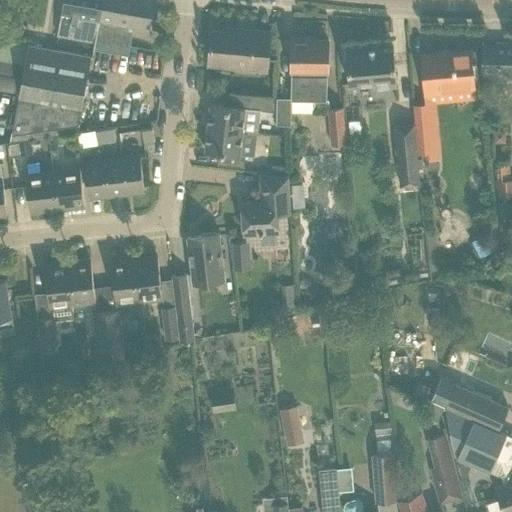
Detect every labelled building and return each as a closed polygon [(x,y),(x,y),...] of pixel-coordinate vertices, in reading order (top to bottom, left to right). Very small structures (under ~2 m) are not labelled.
[(56,34),(83,39),(87,17),(85,16),(87,5),(99,7),(100,0),(62,0),(60,11),(56,34)] [(87,17),(83,39),(108,44),(111,28),(131,32),(132,25),(148,28),(152,0),(100,0),(99,7),(87,5),(85,16),(87,17)] [(0,20),(0,37),(9,39),(12,23),(0,20)] [(236,28),(236,32),(210,29),(207,63),(266,69),(267,51),(270,31),(236,28)] [(306,39),(305,37),(296,37),(295,39),(291,39),(290,100),(326,100),(327,39),(306,39)] [(0,71),(21,76),(11,131),(78,122),(90,56),(0,39),(0,71)] [(511,42),(495,42),(493,45),(482,44),(482,42),(481,42),(480,80),(511,81),(511,42)] [(345,47),(347,66),(348,83),(372,81),(372,86),(396,85),(395,68),(393,48),(377,49),(376,44),(345,47)] [(424,56),(424,55),(422,55),(426,90),(472,85),(468,51),(446,53),(447,54),(424,56)] [(209,103),(207,126),(241,130),(241,131),(256,132),(259,109),(276,111),(276,98),(224,93),(223,104),(209,103)] [(408,105),(408,122),(413,122),(416,153),(417,153),(430,152),(426,103),(408,105)] [(344,130),(342,106),(328,108),(330,132),(344,130)] [(413,122),(408,122),(393,123),(398,187),(419,185),(417,153),(416,153),(413,122)] [(113,126),(104,127),(106,141),(115,140),(113,126)] [(241,130),(207,126),(204,150),(218,151),(217,163),(243,166),(244,154),(239,153),(241,131),(241,130)] [(106,141),(104,127),(95,129),(98,143),(106,141)] [(141,128),(143,141),(153,139),(152,127),(141,128)] [(35,163),(48,162),(46,138),(33,139),(35,163)] [(31,139),(20,140),(22,153),(33,152),(31,139)] [(140,156),(121,158),(125,192),(144,189),(140,156)] [(121,158),(103,160),(107,194),(125,192),(121,158)] [(107,194),(103,160),(85,162),(89,196),(107,194)] [(511,193),(511,177),(510,178),(508,160),(493,161),(496,195),(511,193)] [(287,175),(287,166),(271,164),(270,173),(287,175)] [(80,168),(53,171),(57,208),(84,204),(80,168)] [(57,208),(53,171),(26,175),(30,211),(57,208)] [(265,200),(241,201),(243,233),(259,232),(276,231),(279,231),(278,214),(289,213),(287,176),(279,175),(259,173),(260,191),(265,191),(265,200)] [(200,281),(201,286),(216,284),(216,279),(224,278),(219,233),(187,237),(189,257),(192,282),(200,281)] [(247,239),(230,240),(231,253),(248,252),(247,239)] [(157,256),(132,259),(138,314),(149,314),(147,299),(162,297),(157,256)] [(138,314),(132,259),(110,262),(115,303),(128,301),(130,315),(138,314)] [(90,260),(67,263),(72,311),(81,310),(80,303),(95,301),(90,260)] [(72,311),(67,263),(44,265),(47,292),(34,293),(40,345),(57,343),(55,320),(73,318),(72,311)] [(171,305),(175,336),(178,336),(178,340),(195,338),(186,273),(171,275),(175,305),(171,305)] [(0,279),(0,316),(10,316),(7,296),(6,296),(5,292),(6,292),(5,279),(0,279)] [(283,301),(268,308),(273,320),(288,313),(283,301)] [(354,302),(345,303),(346,311),(355,310),(354,302)] [(165,338),(175,336),(171,305),(161,307),(165,338)] [(120,309),(105,311),(109,349),(124,347),(120,309)] [(109,349),(105,311),(93,312),(98,351),(109,349)] [(455,383),(445,406),(497,430),(501,431),(508,407),(455,383)] [(427,403),(422,415),(436,421),(441,409),(427,403)] [(296,405),(279,408),(284,434),(302,431),(296,405)] [(497,430),(445,406),(452,454),(489,471),(494,458),(500,445),(506,433),(504,433),(501,431),(497,430)] [(390,420),(374,422),(375,433),(391,432),(390,420)] [(430,466),(434,482),(456,476),(445,431),(427,436),(434,465),(430,466)] [(498,498),(487,502),(489,506),(490,511),(511,511),(511,450),(500,445),(494,458),(501,461),(505,472),(501,474),(503,482),(501,483),(494,485),(498,498)] [(371,454),(376,502),(396,500),(391,453),(371,454)] [(317,468),(321,511),(339,511),(337,489),(335,468),(335,466),(317,468)] [(349,467),(335,468),(337,489),(351,488),(349,467)] [(402,511),(443,511),(442,511),(426,511),(420,492),(398,499),(402,511)] [(343,507),(344,511),(379,511),(378,510),(374,511),(364,511),(361,501),(358,498),(354,497),(346,500),(344,503),(343,507)] [(271,505),(271,511),(287,511),(287,503),(271,505)]
